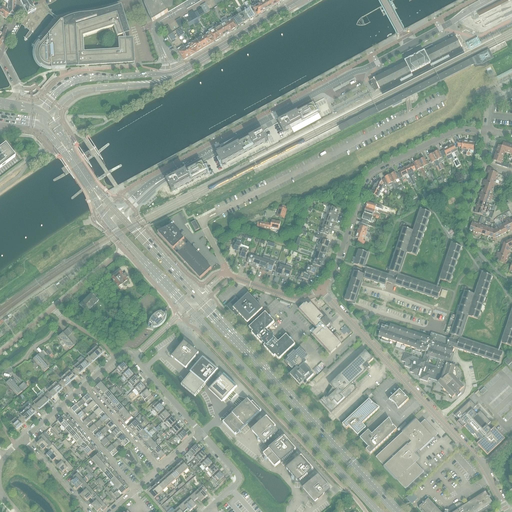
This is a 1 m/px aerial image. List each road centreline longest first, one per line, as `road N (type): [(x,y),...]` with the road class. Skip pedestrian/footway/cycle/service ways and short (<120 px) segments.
road 1 (primary): [(395,511),(198,297)]
road 2 (primary): [(188,306),(378,511)]
road 3 (residential): [(320,286),(371,171),(457,129),(487,131)]
road 4 (tertiary): [(407,45),(198,156)]
road 5 (tertiary): [(174,74),(72,79),(39,109)]
road 6 (tertiary): [(174,74),(299,0)]
road 7 (residential): [(439,418),(353,325)]
road 8 (tertiary): [(57,107),(85,88),(162,82),(174,74)]
road 9 (primary): [(39,123),(110,224)]
